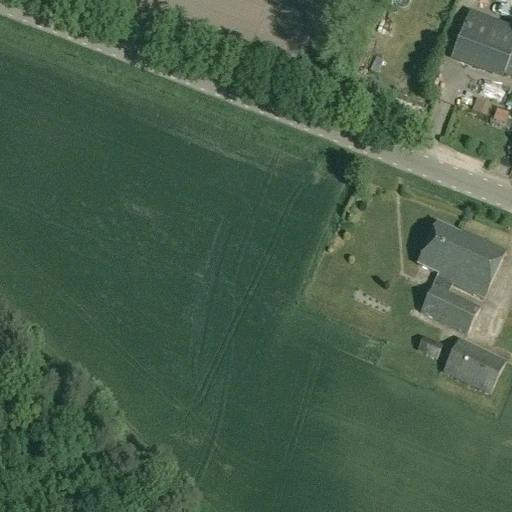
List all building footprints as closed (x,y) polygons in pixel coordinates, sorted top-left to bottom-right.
[(511,30),(471,15),(455,55),(511,77),(511,30)] [(489,121),(493,109),(478,104),(474,115),(489,121)] [(493,127),(504,131),(509,118),(498,114),(493,127)] [(436,226),(417,268),(438,278),(420,316),(468,337),(480,311),(451,298),(455,288),(484,301),(505,254),(460,233),(459,236),(436,226)] [(443,348),(424,339),(417,353),(436,362),(443,348)] [(490,397),(506,364),(459,341),(443,374),(490,397)]
